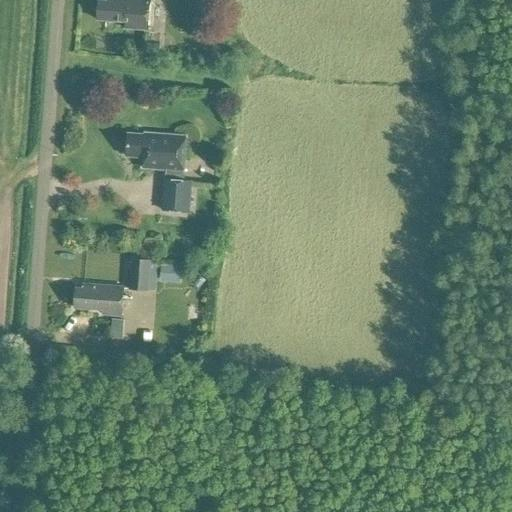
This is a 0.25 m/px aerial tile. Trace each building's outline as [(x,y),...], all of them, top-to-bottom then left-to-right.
[(151,1),(137,0),(108,0),(108,2),(100,2),(98,20),(127,22),(126,29),(149,31),(151,1)] [(192,183),(182,182),(186,139),(129,133),(127,156),(143,158),(142,168),(167,170),(166,181),(165,181),(162,210),(189,213),(192,183)] [(167,280),(188,280),(188,261),(167,260),(167,280)] [(129,292),(148,293),(151,262),(131,261),(129,292)] [(199,276),(192,283),(200,289),(206,282),(199,276)] [(83,284),(82,289),(76,288),(74,308),(103,311),(102,315),(121,317),(123,288),(83,284)]
